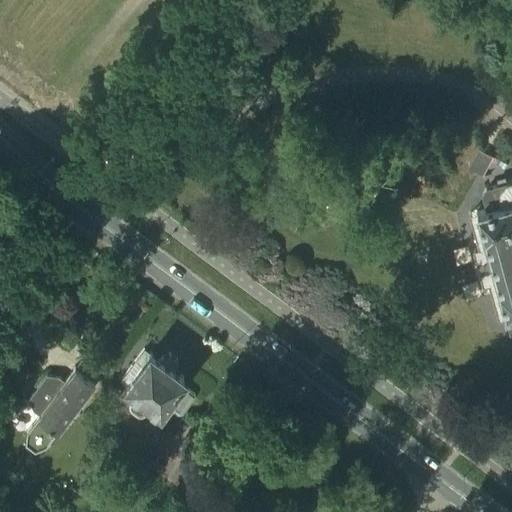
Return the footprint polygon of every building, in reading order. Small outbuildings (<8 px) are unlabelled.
[(123,113),(137,103),(133,97),(119,107),(123,113)] [(478,148),(468,166),(483,173),(492,156),(478,148)] [(511,179),(485,187),(482,193),(486,208),(479,210),(478,209),(475,210),(476,213),(477,213),(483,233),(482,234),(482,237),(483,237),(498,288),(497,288),(498,291),(504,311),(503,312),(504,315),(505,315),(509,330),(511,328),(511,179)] [(121,378),(127,383),(120,392),(129,399),(129,401),(129,403),(129,404),(130,405),(131,407),(136,410),(138,411),(140,411),(141,411),(143,410),(144,410),(153,417),(162,404),(177,414),(182,413),(195,396),(194,391),(180,380),(182,378),(184,376),(182,375),(181,375),(173,369),(180,360),(166,349),(159,359),(151,353),(151,352),(149,351),(149,352),(144,348),(121,378)] [(94,381),(75,367),(64,381),(58,376),(46,375),(29,399),(33,410),(40,414),(39,415),(39,416),(27,432),(26,443),(35,450),(46,446),(58,429),(58,430),(94,381)]
